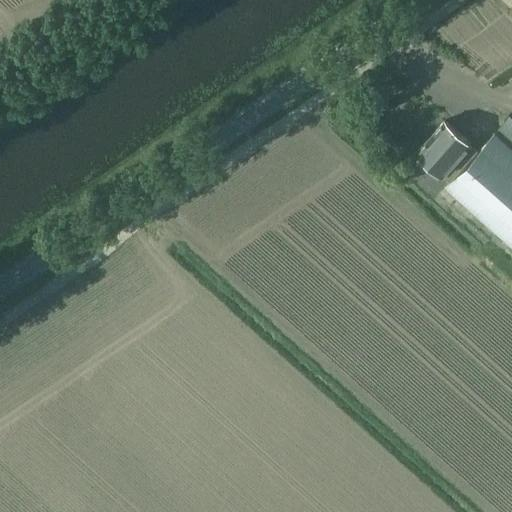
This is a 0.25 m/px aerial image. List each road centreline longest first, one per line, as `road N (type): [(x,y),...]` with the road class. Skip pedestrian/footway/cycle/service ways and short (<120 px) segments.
road 1 (tertiary): [(0,290),(424,0)]
road 2 (unclassified): [(0,80),(117,0)]
